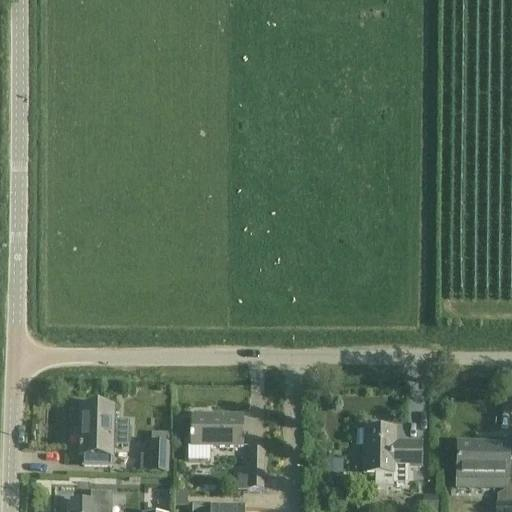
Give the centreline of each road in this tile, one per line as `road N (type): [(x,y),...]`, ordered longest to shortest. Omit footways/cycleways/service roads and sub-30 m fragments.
road 1 (unclassified): [(15,357),(20,0)]
road 2 (unclassified): [(15,357),(292,357)]
road 3 (unclassified): [(292,357),(511,358)]
road 4 (residential): [(288,511),(292,357)]
road 5 (unclassified): [(11,511),(15,357)]
